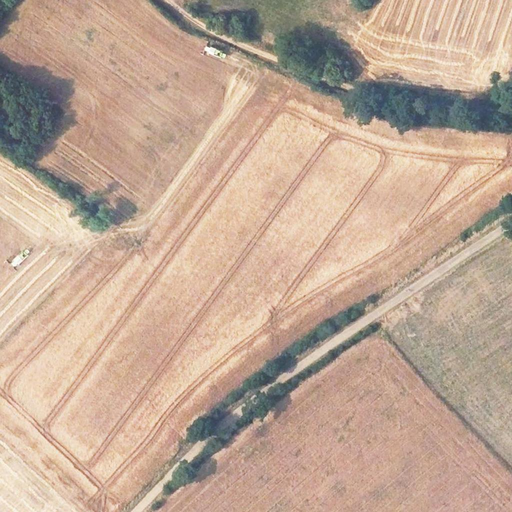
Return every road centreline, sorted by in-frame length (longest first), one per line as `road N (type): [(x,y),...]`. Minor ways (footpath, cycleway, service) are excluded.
road 1 (unclassified): [(511,227),(270,386),(193,449),(136,511)]
road 2 (track): [(511,113),(391,105),(199,27),(165,0)]
